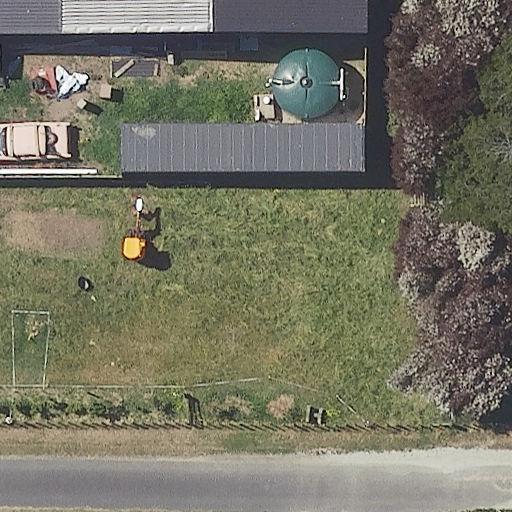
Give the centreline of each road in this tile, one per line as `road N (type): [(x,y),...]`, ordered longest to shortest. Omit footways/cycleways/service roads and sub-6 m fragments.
road 1 (unknown): [(0,497),(256,498)]
road 2 (unknown): [(256,498),(511,498)]
